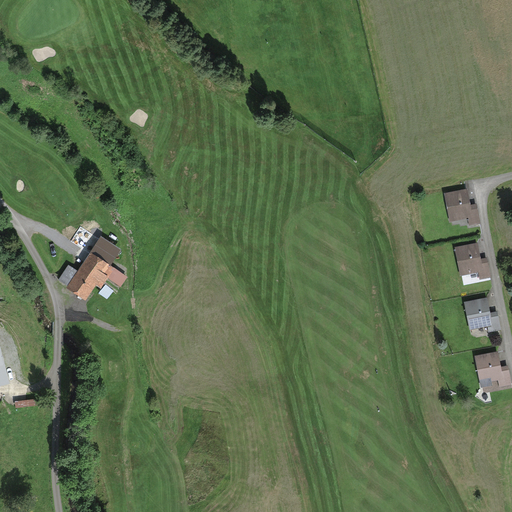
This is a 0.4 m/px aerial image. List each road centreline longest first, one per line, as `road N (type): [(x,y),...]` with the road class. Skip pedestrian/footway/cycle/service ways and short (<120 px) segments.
road 1 (track): [(0,203),(57,303),(59,511)]
road 2 (residential): [(511,358),(481,194),(511,175)]
